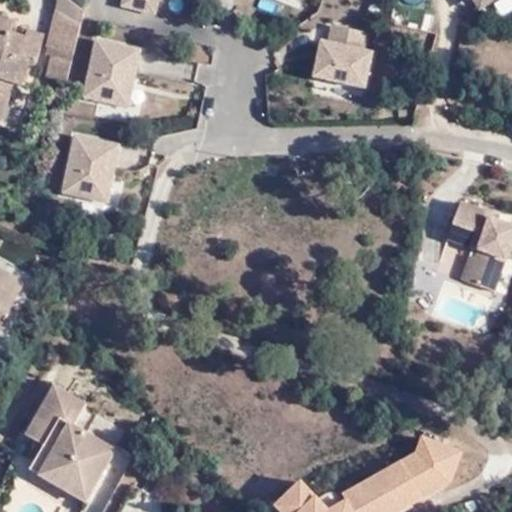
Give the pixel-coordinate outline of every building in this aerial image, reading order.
[(161,0),(122,0),(121,5),(158,13),(161,0)] [(489,5),(486,0),(468,0),(476,13),(489,5)] [(23,16),(2,7),(0,11),(0,113),(9,117),(20,80),(28,82),(34,60),(42,61),(50,34),(35,28),(31,36),(30,43),(15,37),(17,30),(23,16)] [(78,50),(85,22),(63,9),(54,42),(62,44),(78,50)] [(31,36),(17,30),(15,37),(30,43),(31,36)] [(322,36),(310,88),(365,101),(377,49),(322,36)] [(92,38),(86,102),(135,106),(141,43),(92,38)] [(59,56),(75,61),(78,50),(62,44),(59,56)] [(51,71),(70,78),(75,61),(59,56),(55,54),(51,71)] [(109,205),(123,143),(75,132),(60,194),(109,205)] [(496,291),(511,244),(511,225),(500,221),(502,217),(462,204),(449,238),(479,249),(476,257),(471,256),(462,279),(496,291)] [(0,287),(0,274),(2,272),(0,271),(0,326),(15,295),(0,287)] [(22,281),(2,272),(0,274),(0,287),(15,295),(22,281)] [(90,495),(126,425),(85,405),(87,399),(56,383),(27,435),(45,444),(36,466),(90,495)] [(283,511),(404,511),(411,509),(465,461),(434,427),(393,464),(362,478),(331,506),(306,478),(299,481),(278,500),(283,511)] [(157,480),(148,476),(141,487),(148,491),(157,480)]
